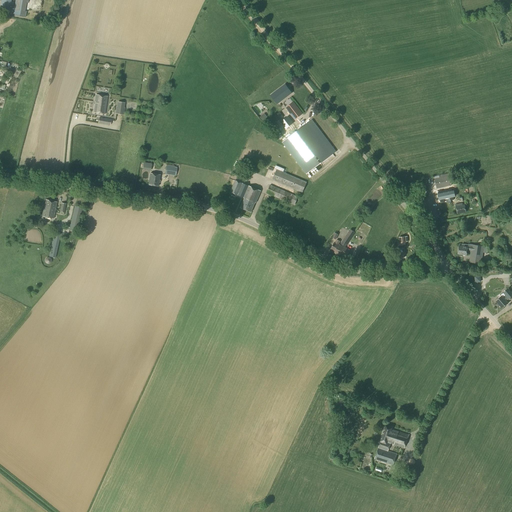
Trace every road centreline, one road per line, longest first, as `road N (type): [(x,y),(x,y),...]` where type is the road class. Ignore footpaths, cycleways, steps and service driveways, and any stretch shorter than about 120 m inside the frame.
road 1 (unclassified): [(442,270),(347,271),(229,214),(0,174)]
road 2 (unclassified): [(442,270),(438,250),(271,40)]
